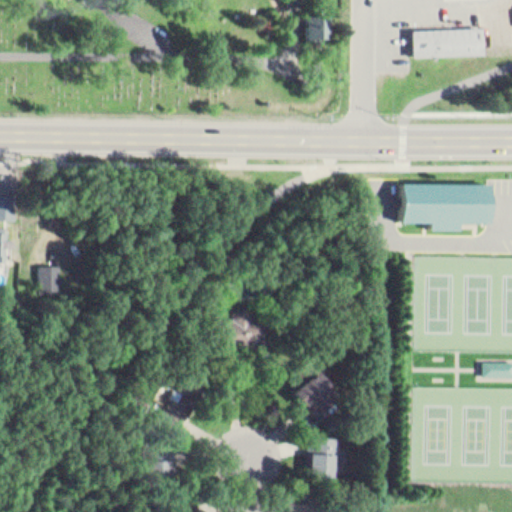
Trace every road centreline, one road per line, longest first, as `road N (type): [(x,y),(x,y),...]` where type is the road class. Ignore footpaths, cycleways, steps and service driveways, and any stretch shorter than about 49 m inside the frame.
road 1 (secondary): [(511,136),(0,131)]
road 2 (residential): [(366,135),(370,0)]
